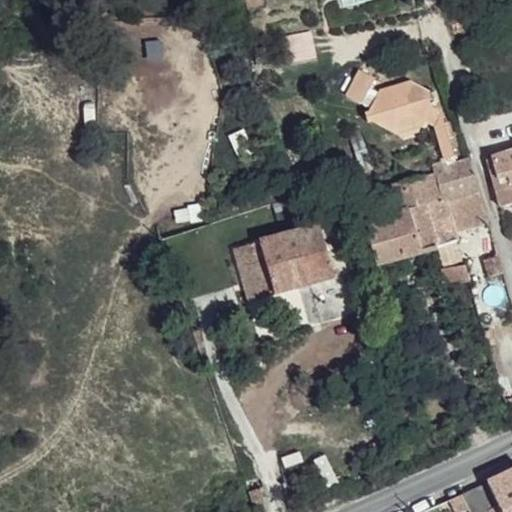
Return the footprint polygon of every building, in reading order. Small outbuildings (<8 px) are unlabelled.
[(469,3),(443,10),(447,26),(474,21),(469,3)] [(310,35),(276,41),(281,63),(315,56),(310,35)] [(379,91),(378,93),(369,88),(375,78),(359,70),(345,95),(370,108),(369,111),(365,112),(368,122),(371,121),(393,133),(399,121),(411,118),(423,124),(424,122),(434,127),(439,143),(449,141),(440,112),(432,107),(434,103),(438,102),(435,92),(432,93),(411,82),(404,94),(392,97),(379,91)] [(404,94),(411,82),(379,91),(392,97),(404,94)] [(399,121),(393,133),(423,124),(411,118),(399,121)] [(359,129),(349,132),(360,166),(370,163),(359,129)] [(439,143),(443,158),(440,159),(441,161),(432,164),(434,173),(443,199),(477,189),(468,159),(455,163),(449,141),(439,143)] [(511,152),(484,163),(495,192),(508,189),(511,194),(511,152)] [(381,186),(390,221),(374,226),(365,228),(376,265),(437,250),(427,204),(443,199),(434,173),(381,186)] [(381,186),(365,190),(374,226),(390,221),(381,186)] [(427,204),(437,250),(457,244),(453,233),(487,221),(477,189),(443,199),(427,204)] [(345,214),(329,219),(335,237),(351,233),(345,214)] [(234,249),(238,264),(265,257),(275,296),(334,279),(319,225),(234,249)] [(265,257),(238,264),(249,303),(275,296),(265,257)] [(466,268),(441,270),(443,287),(471,285),(466,268)] [(371,325),(376,341),(398,336),(393,319),(371,325)] [(511,511),(511,472),(487,483),(472,490),(481,509),(496,501),(501,511),(511,511)] [(501,511),(496,501),(481,509),(482,511),(501,511)]
